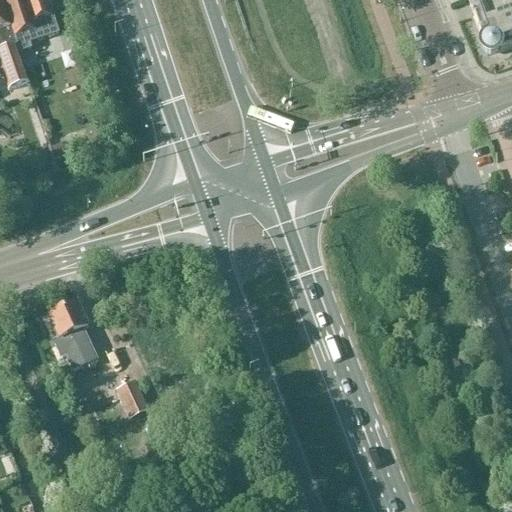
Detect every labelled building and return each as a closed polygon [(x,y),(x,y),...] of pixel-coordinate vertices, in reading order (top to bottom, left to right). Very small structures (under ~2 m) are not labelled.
[(9,0),(2,2),(10,26),(20,56),(32,52),(30,46),(59,36),(54,19),(47,0),(9,0)] [(498,58),(500,55),(511,50),(511,0),(469,0),(476,19),(474,20),(483,46),(482,50),(482,54),(484,57),(487,59),(491,60),(495,60),(498,58)] [(0,67),(8,92),(29,85),(1,2),(0,2),(0,67)] [(88,330),(78,307),(48,320),(58,342),(53,344),(61,361),(67,358),(74,374),(97,363),(83,333),(88,330)] [(136,384),(118,393),(132,422),(150,413),(136,384)]
